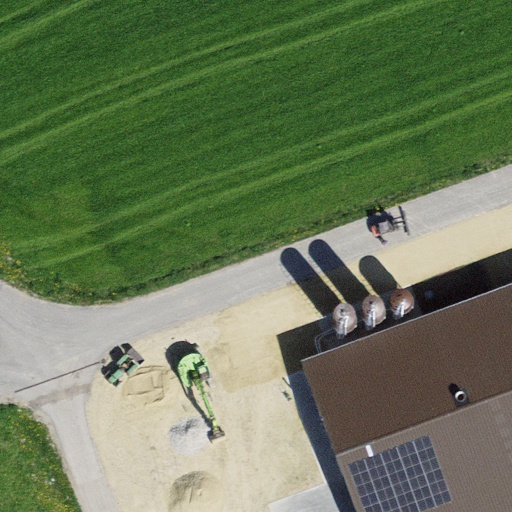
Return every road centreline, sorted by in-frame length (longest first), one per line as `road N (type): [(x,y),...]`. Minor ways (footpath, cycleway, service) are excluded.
road 1 (track): [(0,364),(511,182)]
road 2 (track): [(0,317),(40,354),(105,511)]
